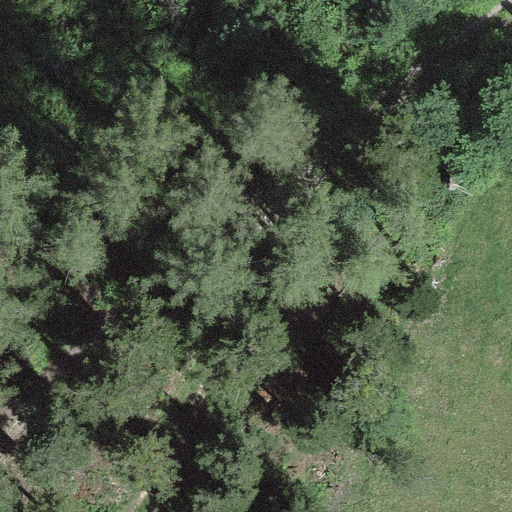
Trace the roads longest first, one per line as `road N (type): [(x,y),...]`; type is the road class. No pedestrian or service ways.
road 1 (track): [(340,135),(39,383),(0,435)]
road 2 (track): [(511,9),(340,135)]
